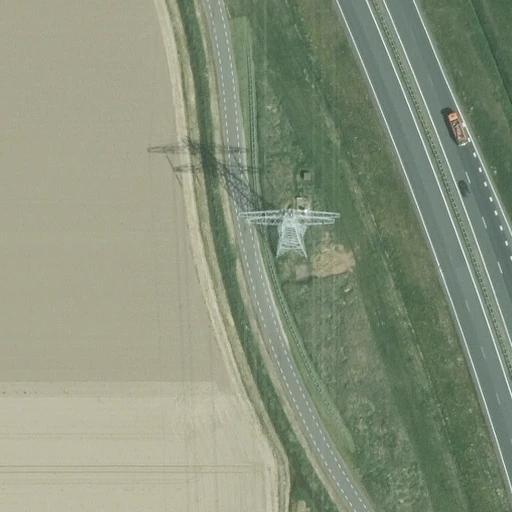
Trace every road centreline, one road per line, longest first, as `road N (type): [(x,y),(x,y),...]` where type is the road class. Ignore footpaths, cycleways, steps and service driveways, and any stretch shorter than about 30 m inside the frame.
road 1 (unclassified): [(359,511),(289,378),(252,273),(211,0)]
road 2 (trunk): [(350,0),(511,446)]
road 3 (trunk): [(511,305),(397,0)]
